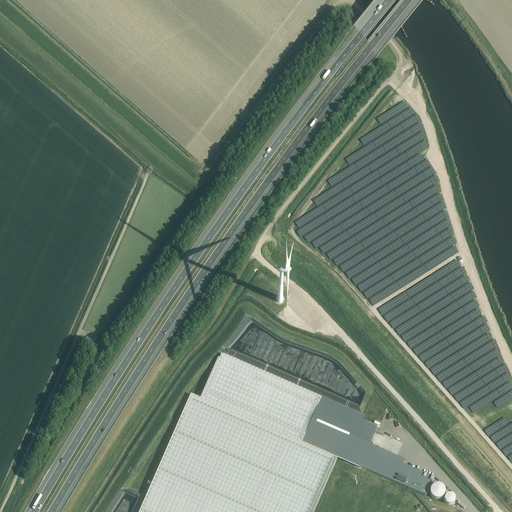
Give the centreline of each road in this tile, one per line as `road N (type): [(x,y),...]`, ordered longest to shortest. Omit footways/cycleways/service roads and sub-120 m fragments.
road 1 (track): [(89,511),(269,229),(400,62),(351,0)]
road 2 (motorway): [(52,511),(233,229),(408,0)]
road 3 (motorway): [(389,0),(176,285),(35,511)]
road 4 (unclassified): [(1,511),(148,173)]
